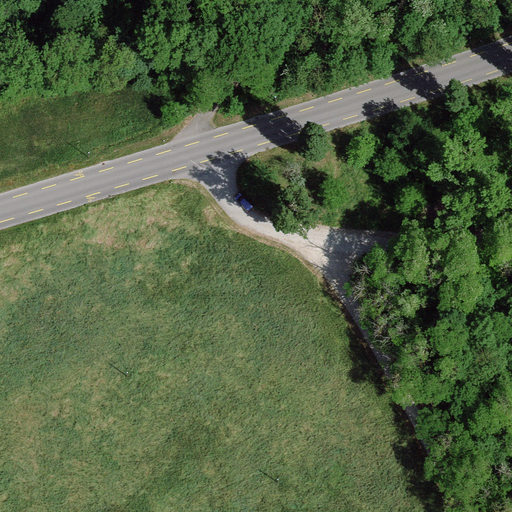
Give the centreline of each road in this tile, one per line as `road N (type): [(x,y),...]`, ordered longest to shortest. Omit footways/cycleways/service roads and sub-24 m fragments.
road 1 (tertiary): [(511,55),(0,211)]
road 2 (track): [(320,237),(471,511)]
road 3 (track): [(185,156),(243,65),(251,0)]
road 4 (track): [(214,148),(241,214),(320,237)]
road 5 (track): [(320,237),(471,243)]
